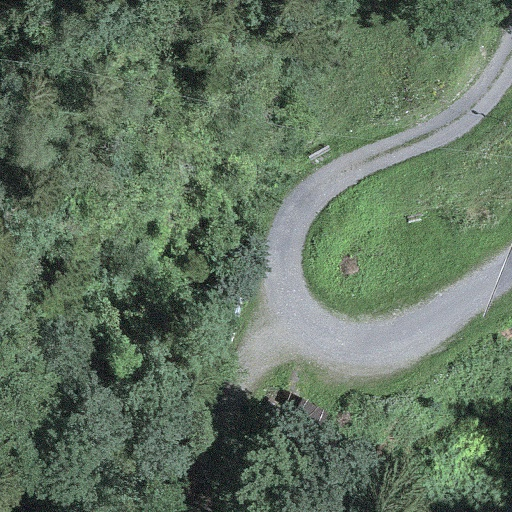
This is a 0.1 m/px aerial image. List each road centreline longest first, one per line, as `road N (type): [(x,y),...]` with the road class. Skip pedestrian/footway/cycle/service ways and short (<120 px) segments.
road 1 (track): [(207,511),(249,380),(297,321),(340,344),(390,344),(511,268)]
road 2 (track): [(511,50),(459,119),(346,169),(301,203),(286,227),(276,280),(297,321)]
